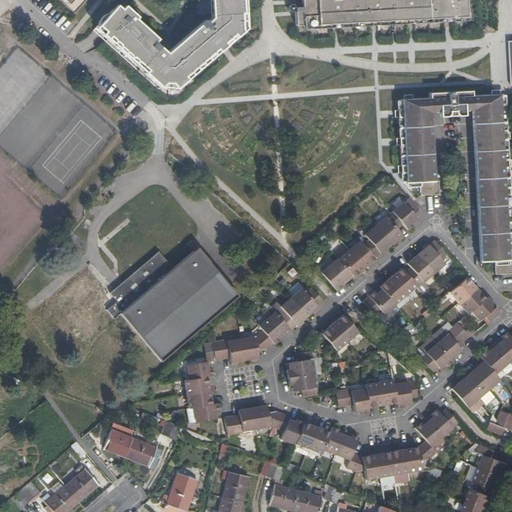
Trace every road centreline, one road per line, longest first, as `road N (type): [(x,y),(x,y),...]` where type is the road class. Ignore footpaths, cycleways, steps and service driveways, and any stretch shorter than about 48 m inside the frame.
road 1 (residential): [(272,362),(434,229),(510,315)]
road 2 (residential): [(510,315),(404,418),(348,427),(279,402)]
road 3 (unclassified): [(15,0),(158,120)]
road 4 (residential): [(279,402),(226,410),(219,369),(272,362)]
